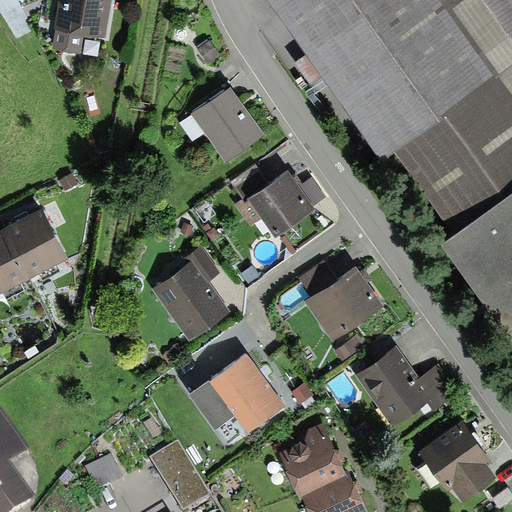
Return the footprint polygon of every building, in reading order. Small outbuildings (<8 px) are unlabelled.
[(110,0),(61,0),(52,48),(80,53),(84,34),(104,37),(108,16),(110,0)] [(511,0),(271,0),(384,151),(396,143),(457,239),(444,249),(511,339),(511,0)] [(210,40),(199,49),(209,62),(220,54),(210,40)] [(231,86),(191,115),(226,162),(265,133),(241,99),(231,86)] [(295,180),(288,171),(270,185),(255,165),(232,182),(244,198),(234,205),(249,226),(262,217),(276,237),(313,210),(310,206),(324,196),(311,178),(299,186),(295,180)] [(0,231),(0,293),(67,259),(42,210),(22,220),(0,231)] [(190,263),(153,288),(191,342),(209,330),(231,314),(208,281),(221,272),(203,246),(186,257),(190,263)] [(363,275),(356,265),(337,279),(323,259),(298,277),(312,295),(304,300),(334,341),(384,304),(363,275)] [(357,335),(337,351),(344,361),(365,345),(357,335)] [(421,379),(397,345),(371,363),(356,374),(392,426),(429,400),(435,408),(456,393),(438,367),(421,379)] [(261,373),(248,354),(189,395),(214,430),(236,415),(248,433),(285,407),(261,373)] [(305,382),(293,392),(302,404),(314,393),(305,382)] [(0,403),(0,511),(11,511),(35,495),(10,461),(31,446),(0,403)] [(473,433),(465,422),(424,451),(449,487),(454,484),(464,497),(495,476),(484,460),(489,457),(473,433)] [(300,499),(303,497),(347,476),(322,424),(308,431),(306,441),(307,444),(300,443),(293,446),(291,450),(288,449),(279,453),(300,499)] [(180,437),(150,456),(184,511),(215,492),(180,437)] [(114,455),(86,468),(96,489),(123,477),(114,455)] [(368,511),(351,475),(347,476),(303,497),(310,511),(368,511)]
